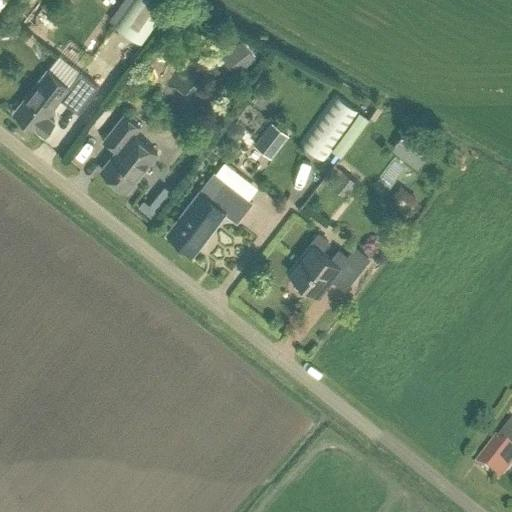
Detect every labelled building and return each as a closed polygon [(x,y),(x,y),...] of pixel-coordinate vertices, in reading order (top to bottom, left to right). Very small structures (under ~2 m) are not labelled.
[(141,41),(169,0),(132,0),(116,24),(141,41)] [(243,38),(227,50),(242,69),(258,57),(243,38)] [(102,86),(83,70),(60,52),(49,67),(15,108),(45,133),(56,119),(48,114),(61,98),(69,104),(75,96),(87,105),(102,86)] [(341,154),(369,116),(360,110),(335,92),(300,141),(324,159),(332,148),(341,154)] [(128,189),(158,152),(134,133),(140,125),(125,112),(105,137),(118,147),(101,167),(128,189)] [(399,137),(425,157),(435,142),(413,128),(417,122),(413,119),(399,137)] [(273,121),(261,136),(277,149),(289,134),(273,121)] [(336,164),(325,178),(347,195),(358,181),(336,164)] [(215,171),(168,231),(194,251),(206,236),(199,230),(207,219),(214,225),(225,211),(237,220),(252,201),(215,171)] [(334,258),(323,249),(329,241),(320,233),(289,271),(298,278),(295,282),(308,293),(311,289),(319,295),(337,273),(349,282),(369,257),(357,247),(349,257),(341,250),(334,258)] [(380,299),(387,304),(363,334),(386,353),(392,346),(400,352),(427,318),(406,301),(406,302),(389,288),(380,299)] [(511,425),(498,444),(497,442),(478,468),(494,480),(492,482),(495,484),(496,482),(500,485),(511,469),(511,425)]
